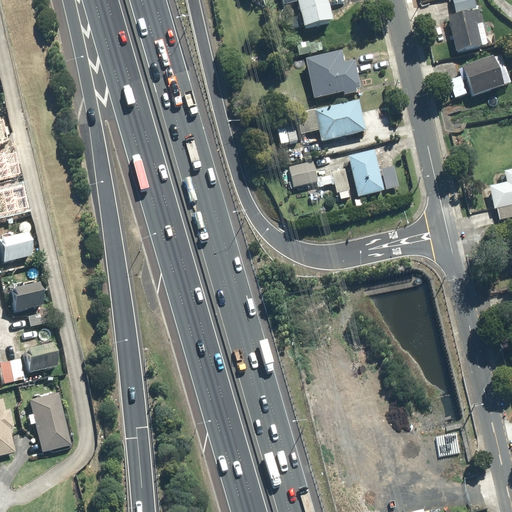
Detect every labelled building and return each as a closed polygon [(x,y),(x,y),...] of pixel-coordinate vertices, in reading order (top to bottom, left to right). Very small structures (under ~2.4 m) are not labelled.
[(282,0),(292,0),(300,34),(328,28),(322,0),(277,0),(277,1),(282,0)] [(474,12),(471,0),(448,0),(453,17),(474,12)] [(490,22),(480,24),(478,14),(445,21),(453,58),(486,50),(485,48),(495,46),(490,22)] [(340,71),(337,57),(301,65),(310,104),(340,97),(340,100),(354,97),(353,94),(356,93),(352,73),(346,75),(345,70),(340,71)] [(499,58),(456,72),(458,80),(447,84),(453,102),(464,98),(466,103),(509,88),(499,58)] [(362,136),(356,106),(312,115),(293,119),(297,138),(316,134),(319,146),(339,142),(344,141),(348,140),(363,137),(362,136)] [(0,155),(0,181),(21,177),(16,152),(0,155)] [(381,196),(372,155),(345,161),(347,169),(352,192),(354,202),(381,196)] [(315,186),(311,165),(287,170),(292,191),(315,186)] [(347,193),(342,170),(329,173),(330,178),(318,181),(320,188),(332,186),(334,196),(347,193)] [(511,175),(499,178),(502,188),(485,192),(491,214),(493,214),(496,224),(511,220),(511,175)] [(0,191),(0,216),(30,211),(24,186),(0,191)] [(29,235),(0,241),(0,257),(2,266),(34,259),(29,235)] [(35,285),(8,291),(12,311),(40,305),(35,285)] [(47,324),(45,313),(27,317),(30,328),(47,324)] [(52,345),(24,351),(28,373),(57,367),(52,345)] [(70,447),(59,394),(30,400),(33,415),(28,416),(30,425),(35,424),(41,453),(70,447)] [(11,435),(15,434),(10,411),(5,413),(2,400),(0,400),(0,456),(15,453),(11,435)]
